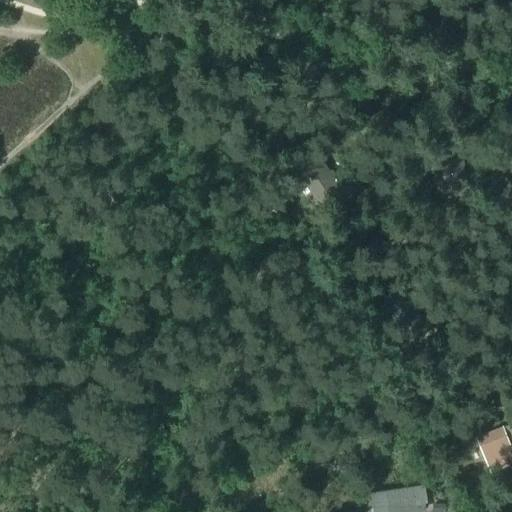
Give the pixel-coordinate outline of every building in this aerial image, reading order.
[(437,192),(467,188),(462,153),(432,156),(432,159),(424,160),(426,171),(431,171),(432,181),(435,181),(437,192)] [(319,207),(342,191),(334,177),(335,176),(332,171),(330,172),(323,163),(300,179),(319,207)] [(496,269),(502,277),(511,269),(511,263),(509,260),(496,269)] [(416,311),(419,310),(417,305),(414,306),(409,295),(386,304),(402,338),(424,328),(416,311)] [(503,428),(475,439),(487,469),(511,459),(511,447),(511,448),(503,428)] [(425,511),(422,486),(370,494),(372,511),(425,511)] [(295,511),(287,503),(278,511),(295,511)]
